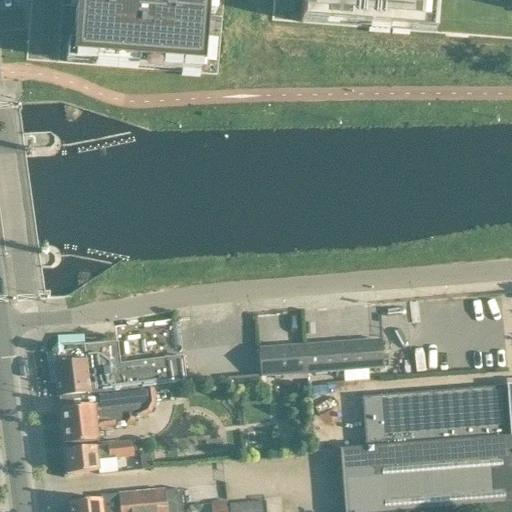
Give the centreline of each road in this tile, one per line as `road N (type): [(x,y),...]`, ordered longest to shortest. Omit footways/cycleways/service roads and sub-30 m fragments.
road 1 (residential): [(511,270),(228,292),(0,326)]
road 2 (unknown): [(16,489),(315,476)]
road 3 (tertiary): [(19,511),(0,358)]
